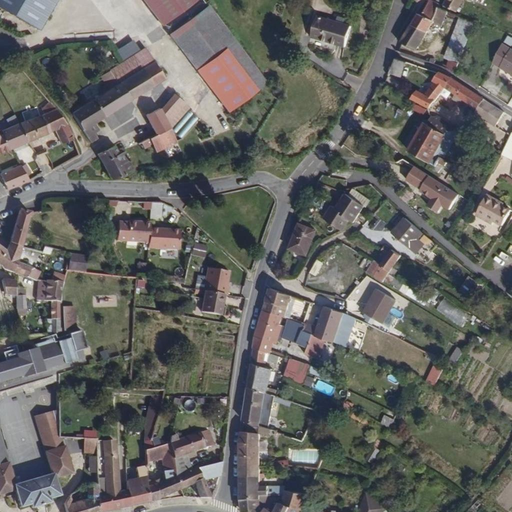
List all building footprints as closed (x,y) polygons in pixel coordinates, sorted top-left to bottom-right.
[(58,0),(0,0),(0,8),(41,31),(58,0)] [(191,0),(142,0),(160,23),(191,0)] [(447,0),(445,5),(458,12),(464,0),(474,0),(479,2),(479,0),(447,0)] [(417,50),(433,23),(439,6),(429,2),(423,15),(419,14),(401,43),(417,50)] [(265,82),(207,5),(168,34),(226,112),(265,82)] [(345,24),(347,17),(339,15),(337,22),(345,24)] [(346,47),(352,26),(345,24),(337,22),(317,16),(311,37),(346,47)] [(117,50),(123,60),(139,50),(133,40),(117,50)] [(511,49),(503,44),(493,64),(511,75),(511,49)] [(92,123),(163,78),(143,47),(139,50),(123,60),(108,70),(116,83),(71,112),(86,137),(93,133),(97,130),(92,123)] [(410,80),(415,65),(396,59),(390,74),(410,80)] [(457,72),(460,62),(450,59),(447,68),(457,72)] [(446,87),(453,77),(440,73),(434,81),(436,83),(426,96),(418,91),(412,100),(430,109),(446,87)] [(501,109),(453,77),(446,87),(478,110),(476,113),(491,123),(501,109)] [(20,87),(14,79),(7,84),(13,92),(20,87)] [(161,114),(175,96),(172,93),(158,107),(161,114)] [(168,128),(188,107),(175,96),(161,114),(168,128)] [(73,139),(67,124),(48,101),(41,107),(44,113),(19,122),(27,141),(55,129),(61,143),(73,139)] [(161,114),(158,107),(144,114),(151,129),(141,134),(143,140),(139,142),(142,149),(150,145),(153,152),(175,142),(168,128),(161,114)] [(497,127),(506,113),(501,109),(491,123),(497,127)] [(456,188),(464,171),(446,159),(463,129),(441,117),(432,117),(428,124),(425,123),(409,151),(437,166),(433,172),(456,188)] [(27,141),(19,122),(1,130),(8,149),(27,141)] [(0,151),(8,149),(1,130),(0,130),(0,151)] [(96,138),(93,133),(86,137),(89,142),(96,138)] [(132,170),(120,147),(115,149),(113,144),(96,153),(109,178),(111,178),(132,170)] [(31,172),(26,163),(20,166),(26,175),(31,172)] [(20,166),(20,164),(0,173),(7,188),(28,180),(26,175),(20,166)] [(461,195),(434,177),(417,167),(410,180),(419,183),(425,187),(422,190),(435,199),(430,206),(439,212),(444,205),(451,210),(461,195)] [(371,201),(353,189),(349,195),(365,206),(367,208),(371,201)] [(355,223),(361,213),(365,206),(349,195),(346,194),(336,208),(332,206),(324,218),(343,230),(350,220),(355,223)] [(503,227),(511,210),(511,209),(505,206),(506,203),(496,198),(495,200),(488,196),(479,213),(486,217),(484,220),(494,226),(496,222),(503,227)] [(156,219),(162,214),(163,203),(152,202),(151,219),(156,219)] [(22,248),(31,212),(20,209),(19,209),(10,242),(22,248)] [(411,248),(424,233),(407,217),(393,234),(411,248)] [(150,227),(150,222),(128,220),(128,222),(118,221),(117,241),(149,243),(150,227)] [(307,256),(317,231),(299,224),(289,249),(307,256)] [(178,250),(179,232),(165,231),(165,228),(150,227),(149,243),(148,248),(178,250)] [(19,259),(22,248),(10,242),(6,250),(0,246),(0,265),(4,270),(36,280),(40,271),(17,262),(19,259)] [(190,254),(203,258),(207,247),(194,242),(190,254)] [(384,282),(403,256),(392,250),(382,265),(374,260),(367,271),(384,282)] [(86,273),(87,256),(70,254),(68,271),(86,273)] [(228,284),(230,271),(207,267),(203,291),(204,291),(225,295),(227,295),(229,285),(228,284)] [(63,282),(64,276),(54,272),(51,281),(63,282)] [(15,295),(15,280),(1,279),(4,295),(15,296),(15,295)] [(61,291),(63,282),(51,281),(46,281),(45,290),(40,290),(40,296),(44,296),(44,301),(51,301),(61,301),(61,291)] [(473,286),(467,282),(460,290),(467,294),(473,286)] [(293,302),(295,296),(272,288),(268,301),(278,305),(275,313),(283,316),(286,317),(291,302),(293,302)] [(434,302),(441,292),(436,288),(429,298),(434,302)] [(384,324),(398,300),(379,289),(364,313),(384,324)] [(223,307),(225,295),(204,291),(200,313),(223,317),(225,308),(223,307)] [(26,309),(26,295),(15,295),(15,296),(16,309),(26,309)] [(445,298),(437,309),(460,324),(467,313),(445,298)] [(61,334),(61,301),(51,301),(51,320),(51,334),(61,334)] [(275,313),(278,305),(268,301),(264,310),(275,313)] [(348,347),(357,319),(344,313),(326,307),(318,328),(307,324),(304,331),(326,339),(348,347)] [(279,339),(283,325),(280,324),(283,316),(275,313),(264,310),(256,338),(274,344),(276,339),(279,339)] [(304,331),(307,324),(298,321),(295,328),(304,331)] [(84,359),(77,331),(60,336),(32,344),(33,348),(60,340),(65,338),(72,362),(84,359)] [(319,359),(326,339),(304,331),(299,342),(309,346),(306,354),(319,359)] [(65,338),(60,340),(33,348),(0,357),(0,383),(58,366),(72,362),(65,338)] [(271,354),(274,344),(256,338),(254,349),(268,353),(271,354)] [(455,366),(464,352),(458,348),(448,363),(455,366)] [(266,368),(268,353),(254,349),(252,364),(266,368)] [(303,384),(308,371),(311,365),(291,359),(285,376),(303,384)] [(268,394),(273,369),(266,368),(252,364),(249,387),(268,394)] [(435,364),(426,381),(435,386),(443,369),(435,364)] [(269,428),(275,396),(268,394),(249,387),(243,421),(269,428)] [(161,407),(163,395),(152,394),(150,404),(161,407)] [(159,413),(161,407),(150,404),(145,422),(156,421),(159,413)] [(62,437),(58,437),(58,409),(34,416),(41,442),(44,452),(64,446),(62,437)] [(151,439),(156,421),(145,422),(144,439),(145,451),(154,448),(151,439)] [(261,476),(261,435),(269,435),(270,429),(269,428),(243,421),(240,445),(241,477),(261,476)] [(186,455),(213,446),(208,430),(178,440),(170,442),(172,454),(175,477),(191,470),(186,455)] [(160,446),(157,436),(151,439),(154,448),(160,446)] [(93,453),(95,439),(93,439),(83,439),(83,452),(93,453)] [(175,477),(172,454),(170,442),(160,446),(154,448),(145,451),(146,462),(161,460),(163,477),(154,481),(155,484),(158,499),(180,490),(175,477)] [(53,474),(54,479),(72,473),(64,446),(44,452),(51,475),(53,474)] [(116,455),(114,448),(103,449),(103,456),(116,455)] [(119,491),(116,455),(103,456),(103,478),(103,494),(97,496),(98,511),(105,511),(122,508),(119,491)] [(8,462),(0,464),(0,493),(14,490),(13,485),(14,485),(8,462)] [(218,478),(220,463),(198,469),(196,467),(191,470),(175,477),(180,490),(194,484),(199,497),(211,498),(203,481),(218,478)] [(146,474),(146,466),(136,468),(137,475),(146,474)] [(303,509),(320,469),(313,468),(302,494),(286,491),(283,504),(291,507),(303,509)] [(13,485),(14,490),(20,507),(30,504),(31,508),(49,503),(48,499),(59,496),(54,479),(53,474),(51,475),(14,485),(13,485)] [(146,486),(146,474),(137,475),(137,479),(126,481),(127,491),(130,507),(150,502),(146,486)] [(269,496),(269,486),(262,486),(261,476),(241,477),(241,500),(262,500),(262,496),(269,496)] [(158,499),(155,484),(146,486),(150,502),(158,501),(158,499)] [(98,511),(97,496),(98,485),(97,485),(85,485),(85,499),(82,500),(83,511),(98,511)] [(130,507),(127,491),(123,490),(119,491),(122,508),(130,507)] [(384,511),(389,508),(367,492),(359,511),(317,511),(311,511),(384,511)] [(83,511),(82,500),(71,503),(69,496),(63,504),(65,511),(83,511)] [(243,511),(263,511),(266,509),(262,509),(262,503),(271,503),(271,496),(269,496),(262,496),(262,500),(241,500),(243,511)] [(269,511),(272,509),(275,511),(281,503),(271,503),(266,509),(263,511),(269,511)] [(288,511),(291,507),(283,504),(281,503),(275,511),(272,509),(269,511),(288,511)]
